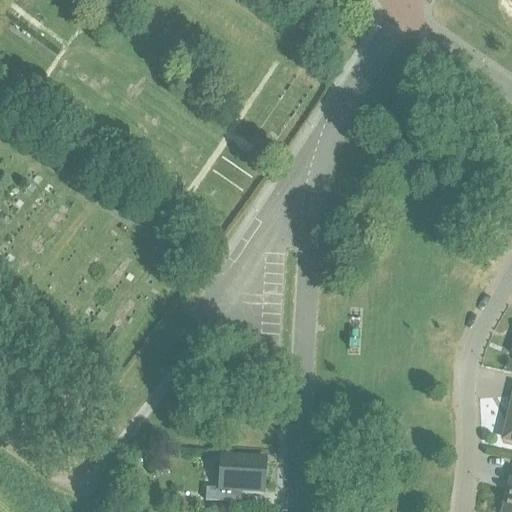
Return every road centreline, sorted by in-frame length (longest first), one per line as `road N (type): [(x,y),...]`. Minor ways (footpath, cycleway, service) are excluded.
road 1 (residential): [(299,511),(319,160),(405,6)]
road 2 (track): [(97,478),(319,160)]
road 3 (residential): [(464,511),(469,367),(511,275)]
road 4 (residential): [(511,92),(425,32),(405,6)]
